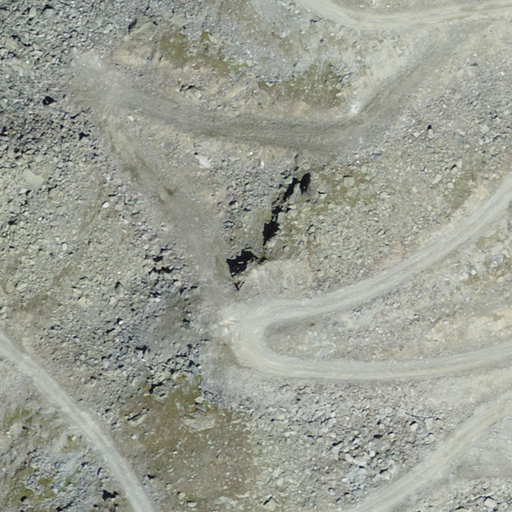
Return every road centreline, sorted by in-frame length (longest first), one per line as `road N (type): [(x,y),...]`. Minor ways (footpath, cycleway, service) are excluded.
road 1 (track): [(511,184),(418,262),(350,295),(260,315),(247,339),(267,364),(364,372),(438,366),(511,343)]
road 2 (track): [(144,511),(110,446),(0,340)]
road 3 (track): [(315,0),(379,21),(511,5)]
road 4 (track): [(511,404),(450,437),(369,511)]
